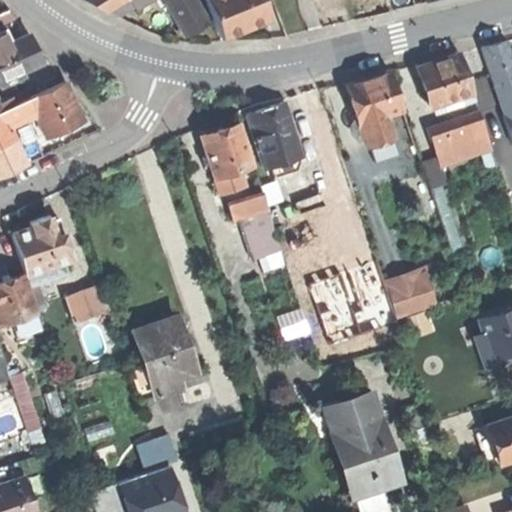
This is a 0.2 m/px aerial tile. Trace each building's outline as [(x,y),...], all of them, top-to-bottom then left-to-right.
[(90,0),(95,3),(109,11),(125,0),(90,0)] [(166,0),(173,13),(186,35),(209,21),(197,0),(166,0)] [(206,0),(221,34),(244,25),(266,15),(259,0),(206,0)] [(0,20),(11,16),(8,9),(0,12),(0,20)] [(0,37),(0,50),(13,45),(8,34),(0,37)] [(0,50),(0,83),(4,82),(24,73),(45,64),(38,49),(33,36),(13,45),(0,50)] [(495,43),(482,47),(505,114),(511,111),(511,54),(507,39),(495,43)] [(437,60),(417,66),(430,104),(444,99),(459,94),(473,89),(460,52),(437,60)] [(365,78),(347,84),(360,122),(387,113),(403,107),(391,70),(365,78)] [(26,78),(24,73),(4,82),(6,87),(26,78)] [(33,99),(48,135),(64,128),(85,120),(69,84),(33,99)] [(307,90),(316,124),(332,119),(321,87),(307,90)] [(15,100),(17,106),(25,103),(33,99),(30,94),(15,100)] [(462,102),(459,94),(444,99),(447,107),(462,102)] [(41,139),(48,135),(33,99),(25,103),(29,111),(41,139)] [(270,106),(261,109),(278,162),(303,154),(285,101),(270,106)] [(9,120),(29,111),(25,103),(17,106),(5,111),(9,120)] [(479,108),(427,126),(432,141),(446,136),(484,123),(479,108)] [(265,166),(278,162),(261,109),(247,114),(265,166)] [(0,134),(13,129),(9,120),(5,111),(2,113),(0,113),(0,134)] [(394,135),(387,113),(360,122),(367,144),(394,135)] [(322,159),(328,184),(330,184),(351,177),(332,119),(316,124),(325,158),(322,159)] [(214,177),(252,164),(238,121),(217,128),(200,134),(214,177)] [(493,147),(484,123),(446,136),(454,161),(493,147)] [(17,127),(13,129),(19,143),(23,141),(17,127)] [(19,143),(13,129),(0,134),(0,142),(1,145),(3,150),(19,143)] [(454,161),(446,136),(432,141),(437,156),(441,165),(454,161)] [(0,177),(28,165),(19,143),(3,150),(1,145),(0,145),(0,177)] [(446,181),(441,165),(437,156),(421,162),(430,187),(446,181)] [(351,177),(330,184),(337,207),(359,200),(351,177)] [(328,184),(289,197),(295,215),(297,221),(337,207),(330,184),(328,184)] [(238,216),(268,207),(268,204),(263,191),(228,202),(230,208),(233,218),(238,216)] [(289,197),(268,204),(268,207),(272,216),(273,222),(295,215),(289,197)] [(272,216),(268,207),(238,216),(241,226),(272,216)] [(14,231),(26,269),(73,254),(61,218),(54,219),(53,215),(41,218),(31,221),(32,226),(14,231)] [(273,222),(272,216),(241,226),(252,258),(282,248),(273,222)] [(74,260),(73,254),(26,269),(26,273),(30,284),(40,281),(67,273),(64,263),(74,260)] [(388,279),(389,284),(418,274),(416,270),(388,279)] [(387,284),(398,317),(436,304),(425,272),(418,274),(389,284),(387,284)] [(10,279),(0,281),(0,314),(3,323),(39,311),(36,303),(30,284),(26,273),(10,279)] [(46,300),(40,281),(30,284),(36,303),(46,300)] [(84,289),(92,315),(111,309),(103,283),(84,289)] [(76,320),(92,315),(84,289),(68,294),(76,320)] [(511,303),(478,314),(483,329),(491,354),(511,347),(511,303)] [(285,337),(309,330),(303,307),(278,314),(285,337)] [(154,323),(135,329),(151,383),(177,375),(197,369),(180,315),(154,323)] [(511,360),(511,347),(491,354),(483,329),(473,332),(485,369),(511,360)] [(27,373),(14,376),(27,431),(40,427),(27,373)] [(181,389),(177,375),(151,383),(156,397),(181,389)] [(369,393),(334,404),(343,430),(333,433),(357,506),(402,492),(369,393)] [(511,415),(488,423),(493,440),(500,461),(511,457),(511,415)] [(488,465),(500,461),(493,440),(481,443),(488,465)] [(190,511),(174,462),(119,481),(129,511),(190,511)] [(0,485),(0,511),(38,511),(27,477),(0,485)] [(439,511),(467,511),(465,503),(439,511)]
